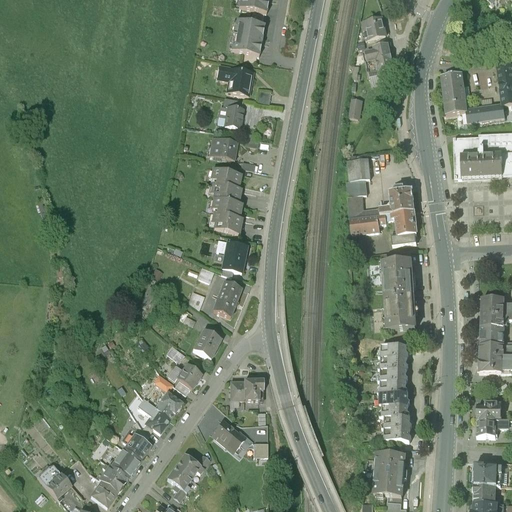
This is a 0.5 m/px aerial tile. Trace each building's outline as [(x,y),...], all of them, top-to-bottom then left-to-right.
[(266,15),(268,0),(240,0),(238,11),(252,13),(264,15),(266,15)] [(480,0),(492,11),(502,0),(480,0)] [(263,21),(251,19),(250,25),(262,27),(263,21)] [(362,25),(366,42),(385,38),(381,21),(362,25)] [(259,58),(264,27),(262,27),(250,25),(236,22),(231,53),(245,56),(257,58),(259,58)] [(378,72),(391,69),(387,47),(374,50),(374,52),(364,54),(369,78),(379,75),(378,72)] [(248,99),(252,75),(218,69),(216,82),(229,84),(227,95),(248,99)] [(511,73),(496,76),(500,108),(502,107),(503,113),(511,111),(511,73)] [(462,77),(439,80),(445,122),(460,120),(459,113),(466,112),(462,77)] [(270,95),(259,93),(257,106),(268,108),(270,95)] [(227,110),(241,112),(243,105),(225,102),(223,111),(227,112),(227,110)] [(500,108),(481,110),(483,125),(504,123),(503,113),(502,107),(500,108)] [(224,130),(240,133),(243,113),(241,112),(227,110),(227,112),(223,111),(222,111),(222,112),(220,112),(219,121),(225,122),(224,130)] [(466,112),(459,113),(460,120),(461,128),(483,125),(481,110),(466,112)] [(453,141),(454,181),(461,181),(502,180),(502,158),(511,157),(511,135),(478,136),(478,140),(453,141)] [(258,144),(246,142),(245,149),(257,150),(258,144)] [(234,164),(237,147),(214,143),(213,151),(208,150),(207,159),(234,164)] [(511,157),(502,158),(502,180),(511,179),(511,157)] [(254,167),(243,165),(241,172),(253,174),(254,167)] [(214,203),(237,207),(240,193),(237,192),(240,179),(213,173),(211,183),(214,183),(210,202),(214,203)] [(389,209),(391,224),(417,221),(415,191),(388,194),(389,209)] [(211,232),(238,237),(241,223),(238,222),(241,209),(237,207),(214,203),(212,212),(215,213),(211,232)] [(391,224),(389,209),(378,211),(379,220),(351,223),(353,239),(361,238),(363,254),(393,252),(391,224)] [(391,224),(393,252),(420,249),(417,221),(391,224)] [(240,275),(246,251),(219,245),(217,255),(227,258),(224,271),(240,275)] [(169,249),(166,254),(171,258),(175,253),(169,249)] [(418,299),(416,263),(382,265),(384,301),(418,299)] [(214,277),(202,272),(197,283),(209,288),(214,277)] [(242,293),(225,286),(214,314),(231,321),(242,293)] [(204,300),(193,296),(189,306),(199,313),(204,300)] [(420,334),(418,299),(384,301),(387,337),(420,334)] [(478,324),(503,326),(504,307),(504,303),(479,302),(478,324)] [(511,307),(504,307),(503,326),(511,325),(511,307)] [(503,349),(503,326),(478,324),(477,348),(503,349)] [(221,343),(203,333),(192,354),(210,363),(221,343)] [(150,350),(142,342),(136,347),(144,355),(150,350)] [(382,360),(408,360),(408,348),(382,347),(382,360)] [(503,349),(477,348),(475,377),(501,378),(501,377),(503,349)] [(511,349),(511,350),(503,349),(501,377),(511,378),(511,371),(511,349)] [(184,359),(172,350),(167,357),(179,367),(184,359)] [(381,373),(408,373),(408,360),(382,360),(381,373)] [(202,379),(187,368),(182,375),(176,382),(191,393),(202,379)] [(176,382),(182,375),(175,370),(167,381),(174,385),(176,382)] [(381,385),(408,386),(408,373),(381,373),(381,385)] [(172,390),(161,382),(157,388),(167,396),(172,390)] [(244,385),(230,385),(230,404),(251,404),(251,405),(259,405),(258,395),(263,396),(263,384),(244,384),(244,385)] [(384,398),(408,399),(408,386),(381,385),(381,398),(384,398)] [(131,408),(125,398),(119,402),(126,412),(131,408)] [(384,398),(383,409),(411,411),(412,399),(408,399),(384,398)] [(142,405),(170,425),(182,409),(167,399),(159,409),(146,400),(142,405)] [(144,428),(160,440),(170,425),(142,405),(138,411),(150,420),(144,428)] [(475,407),(474,429),(494,430),(494,436),(507,436),(508,427),(499,426),(500,408),(475,407)] [(410,424),(411,411),(383,409),(382,422),(386,423),(410,424)] [(414,436),(414,424),(410,424),(386,423),(385,435),(414,436)] [(236,436),(223,425),(211,439),(225,450),(226,448),(234,455),(239,450),(246,442),(239,436),(236,436)] [(474,429),(473,445),(493,446),(494,436),(494,430),(474,429)] [(121,442),(128,447),(134,439),(137,435),(130,430),(121,442)] [(413,449),(414,436),(385,435),(385,448),(413,449)] [(151,451),(134,439),(128,447),(124,453),(141,465),(151,451)] [(90,458),(97,462),(110,444),(103,440),(90,458)] [(251,446),(246,442),(239,450),(243,453),(251,446)] [(253,461),(267,461),(267,447),(253,447),(253,461)] [(141,465),(124,453),(111,471),(128,483),(141,465)] [(406,458),(378,457),(375,501),(403,503),(406,458)] [(184,459),(175,471),(192,482),(196,475),(200,470),(197,468),(184,459)] [(197,468),(200,470),(196,475),(200,478),(210,464),(203,460),(197,468)] [(220,475),(216,466),(212,468),(216,477),(220,475)] [(500,490),(501,471),(486,470),(484,468),(475,468),(473,469),(473,474),(475,475),(474,489),(496,490),(500,490)] [(46,491),(61,479),(53,469),(49,469),(37,480),(46,491)] [(117,498),(128,483),(111,471),(109,469),(98,484),(100,486),(117,498)] [(186,490),(192,482),(175,471),(167,483),(175,489),(173,493),(177,496),(180,492),(183,494),(186,490)] [(72,492),(61,479),(46,491),(57,504),(72,492)] [(107,511),(117,498),(100,486),(90,500),(107,511)] [(495,507),(496,490),(474,489),(473,506),(495,507)] [(177,496),(174,501),(180,505),(190,492),(186,490),(183,494),(180,492),(177,496)]
